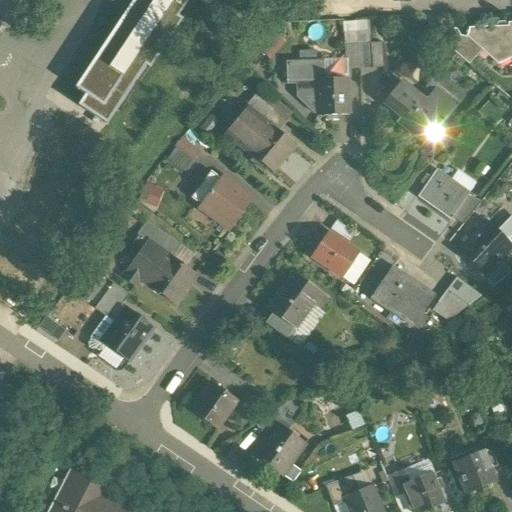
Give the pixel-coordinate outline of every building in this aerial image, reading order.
[(133,0),(74,89),(85,97),(78,108),(106,126),(145,68),(149,71),(161,52),(157,49),(165,37),(170,40),(183,21),(178,18),(189,0),(196,0),(209,8),(213,0),(133,0)] [(495,29),(468,30),(466,38),(481,52),(497,66),(510,60),(510,56),(511,56),(511,28),(506,29),(504,25),(497,25),(495,29)] [(466,39),(460,37),(457,32),(455,31),(449,31),(440,41),(469,66),(475,59),(481,52),(466,39)] [(370,46),(357,47),(357,71),(370,70),(370,46)] [(357,71),(357,47),(344,48),(344,63),(344,71),(357,71)] [(488,71),(475,59),(469,66),(483,78),(488,71)] [(323,63),(285,65),(285,85),(297,85),(297,99),(314,114),(317,114),(316,83),(335,82),(334,77),(323,78),(323,63)] [(344,63),(323,63),(323,78),(334,77),(335,82),(346,81),(344,71),(344,63)] [(435,76),(418,98),(439,114),(429,126),(437,132),(464,98),(435,76)] [(335,82),(316,83),(317,114),(317,118),(348,117),(346,81),(335,82)] [(418,98),(400,83),(382,106),(419,134),(422,136),(429,126),(439,114),(418,98)] [(290,114),(258,89),(251,97),(271,113),(263,123),(269,128),(275,133),(290,114)] [(271,113),(251,97),(243,107),(250,113),(263,123),(271,113)] [(250,113),(239,125),(235,122),(231,127),(235,131),(229,139),(248,154),(269,128),(263,123),(250,113)] [(429,126),(422,136),(419,134),(418,142),(426,147),(430,143),(432,142),(437,136),(437,132),(429,126)] [(275,133),(269,128),(248,154),(272,173),(293,147),(275,133)] [(199,153),(182,139),(175,149),(191,163),(199,153)] [(467,195),(434,171),(429,180),(424,177),(420,185),(425,187),(417,199),(450,222),(466,197),(467,195)] [(213,190),(203,183),(192,199),(231,227),(248,202),(218,182),(213,190)] [(466,197),(452,220),(462,226),(477,204),(466,197)] [(511,222),(510,220),(496,235),(511,249),(511,248),(511,222)] [(178,246),(145,223),(136,236),(166,257),(169,259),(178,246)] [(354,236),(336,223),(330,232),(331,232),(348,244),(354,236)] [(486,225),(460,254),(486,278),(511,249),(496,235),(486,225)] [(166,257),(136,236),(122,256),(132,263),(122,277),(134,286),(139,279),(147,284),(166,257)] [(328,236),(312,261),(341,280),(345,275),(351,278),(355,271),(350,267),(358,256),(328,236)] [(169,259),(166,257),(147,284),(173,302),(192,275),(169,259)] [(431,298),(393,272),(373,300),(411,326),(431,298)] [(323,301),(292,279),(267,313),(273,318),(293,332),(310,308),(315,312),(323,301)] [(480,298),(456,281),(447,294),(467,308),(480,298)] [(126,296),(110,286),(94,310),(104,316),(116,323),(124,311),(118,308),(126,296)] [(467,308),(447,294),(432,313),(446,323),(467,308)] [(152,330),(124,311),(116,323),(103,343),(105,344),(132,361),(152,330)] [(104,316),(90,338),(90,341),(88,344),(91,349),(94,351),(97,349),(98,351),(102,350),(105,344),(103,343),(116,323),(104,316)] [(66,332),(47,318),(40,328),(59,342),(66,332)] [(293,332),(273,318),(266,329),(285,342),(293,332)] [(511,372),(503,375),(511,401),(511,420),(511,372)] [(236,404),(210,386),(192,413),(218,431),(236,404)] [(294,399),(275,413),(281,423),(288,429),(302,409),(294,399)] [(277,425),(254,457),(282,478),(305,448),(277,425)] [(489,449),(453,464),(466,495),(495,482),(490,471),(497,468),(489,449)] [(430,470),(424,473),(424,471),(418,473),(420,479),(402,487),(405,495),(412,511),(424,511),(443,504),(430,470)] [(146,511),(71,473),(50,511),(146,511)] [(353,478),(325,488),(333,508),(344,504),(342,499),(360,492),(353,478)] [(360,492),(342,499),(344,504),(347,511),(383,511),(373,487),(360,492)] [(412,511),(405,495),(395,499),(399,511),(412,511)]
